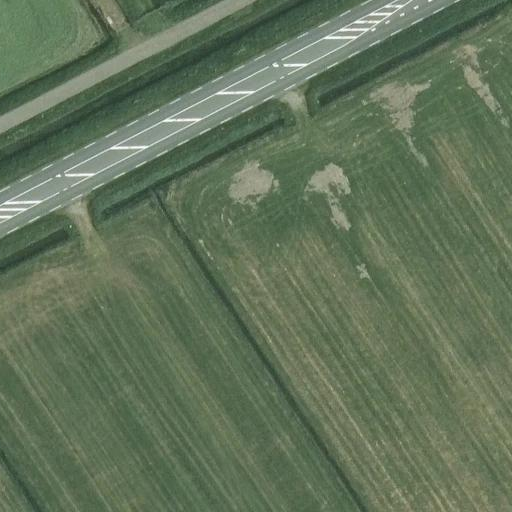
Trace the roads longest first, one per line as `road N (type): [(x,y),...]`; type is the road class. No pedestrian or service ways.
road 1 (secondary): [(421,0),(0,219)]
road 2 (unclassified): [(0,124),(240,0)]
